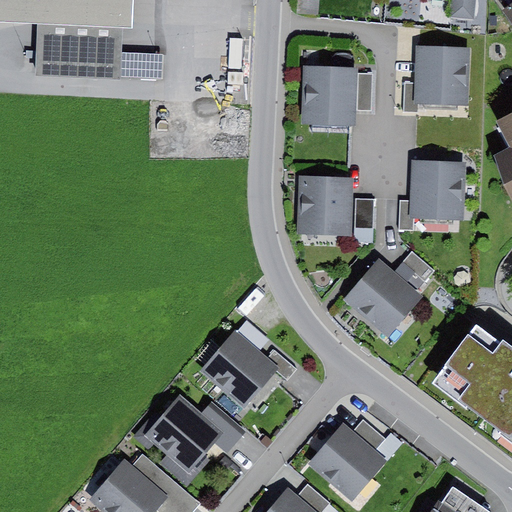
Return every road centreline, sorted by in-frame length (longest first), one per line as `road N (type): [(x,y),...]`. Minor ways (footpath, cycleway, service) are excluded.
road 1 (residential): [(352,372),(290,299),(261,216),(268,0)]
road 2 (residential): [(511,488),(352,372)]
road 3 (residential): [(230,511),(352,372)]
